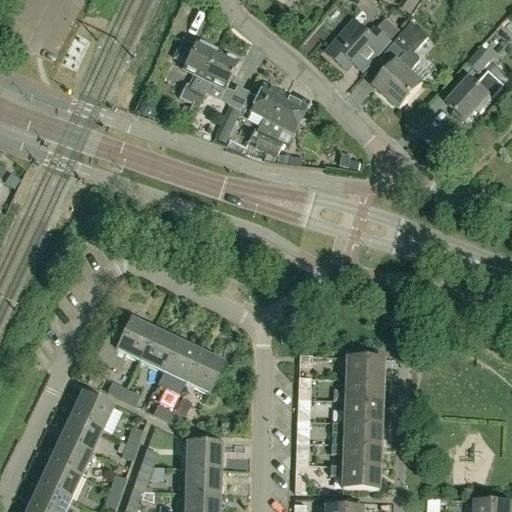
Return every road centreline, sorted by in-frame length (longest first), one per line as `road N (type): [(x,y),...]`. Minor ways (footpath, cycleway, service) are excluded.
road 1 (residential): [(0,511),(106,279),(120,267),(255,329),(262,349),(258,511)]
road 2 (residential): [(511,221),(456,204),(395,169),(223,0)]
road 3 (tertiary): [(511,270),(359,208),(209,185)]
road 4 (tertiary): [(209,185),(447,262),(511,273)]
road 5 (tertiary): [(209,185),(0,106)]
road 6 (residential): [(397,511),(401,375)]
